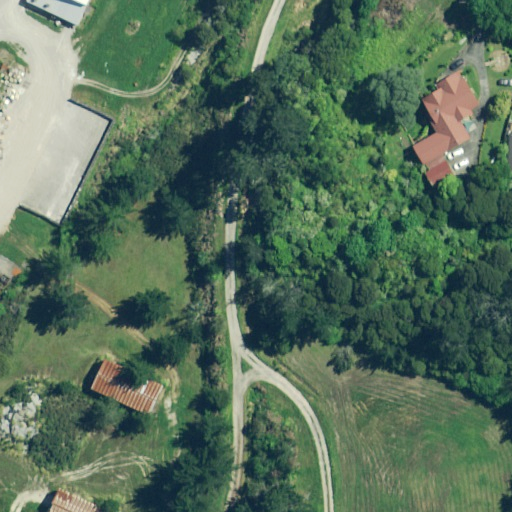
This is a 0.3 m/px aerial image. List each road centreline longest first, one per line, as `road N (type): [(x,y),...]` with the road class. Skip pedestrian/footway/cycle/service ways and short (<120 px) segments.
road 1 (track): [(277,0),(239,213),(243,309),(257,357),(311,403),(332,511)]
road 2 (track): [(175,0),(137,84),(135,96),(151,118),(171,112),(256,0)]
road 3 (track): [(0,193),(112,0)]
road 4 (track): [(220,511),(242,386),(257,357)]
